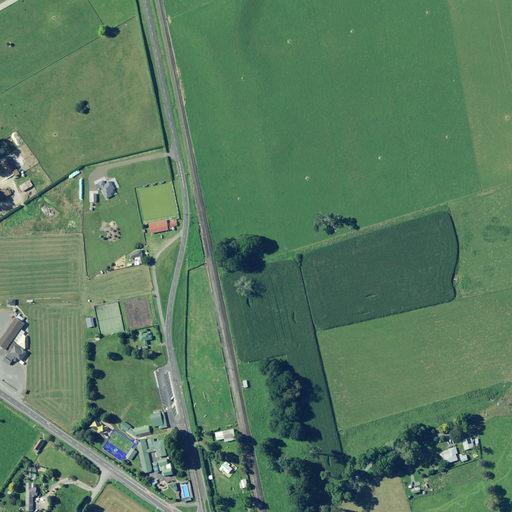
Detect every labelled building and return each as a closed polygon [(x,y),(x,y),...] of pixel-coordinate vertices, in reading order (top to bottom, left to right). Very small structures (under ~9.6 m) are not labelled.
[(20,174),(11,158),(7,160),(16,176),(20,174)] [(30,180),(20,186),(23,192),(34,186),(30,180)] [(103,180),(96,183),(105,201),(118,195),(111,182),(106,185),(103,180)] [(7,191),(5,188),(0,190),(0,199),(12,194),(10,189),(7,191)] [(166,230),(164,218),(147,222),(149,233),(166,230)] [(145,263),(142,251),(130,253),(131,259),(135,258),(136,260),(138,260),(138,261),(140,261),(140,264),(145,263)] [(23,321),(14,315),(0,335),(0,348),(6,352),(0,360),(8,365),(13,358),(18,361),(24,352),(13,344),(22,332),(17,328),(23,321)] [(95,326),(93,317),(86,319),(88,328),(95,326)] [(145,334),(144,331),(139,332),(141,342),(144,341),(145,345),(148,344),(147,341),(153,339),(152,332),(145,334)] [(163,411),(150,414),(154,430),(167,427),(163,411)] [(131,427),(123,421),(119,426),(127,432),(131,427)] [(148,425),(133,429),(135,436),(150,432),(148,425)] [(217,440),(224,439),(225,442),(235,440),(234,437),(236,436),(235,429),(216,433),(217,440)] [(43,440),(38,437),(32,447),(36,450),(43,440)] [(137,444),(143,473),(152,471),(151,470),(152,470),(148,453),(156,451),(157,457),(166,455),(163,440),(155,442),(154,438),(147,440),(149,449),(148,449),(145,438),(140,439),(141,444),(137,444)] [(475,447),(472,438),(462,441),(465,450),(475,447)] [(458,453),(456,447),(449,449),(450,453),(444,455),(447,464),(458,460),(456,454),(458,453)] [(137,452),(131,448),(126,457),(131,461),(137,452)] [(234,467),(226,461),(220,469),(223,471),(228,475),(234,467)] [(34,498),(38,498),(38,491),(37,491),(37,488),(37,483),(27,483),(26,497),(26,511),(33,511),(34,497),(34,498)]
